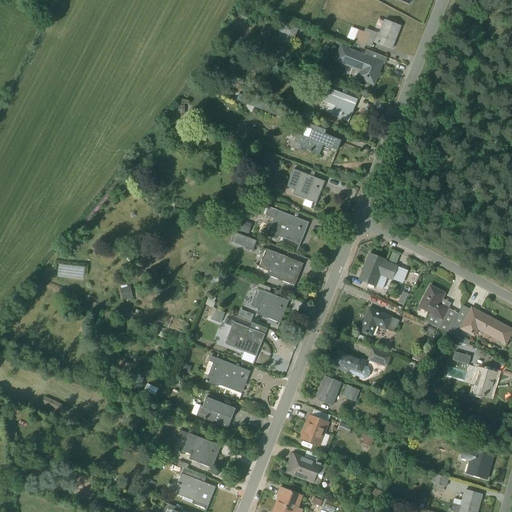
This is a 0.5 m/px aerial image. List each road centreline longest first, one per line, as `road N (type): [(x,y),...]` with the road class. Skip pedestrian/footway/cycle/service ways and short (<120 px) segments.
road 1 (residential): [(356,222),(242,511)]
road 2 (residential): [(443,0),(356,222)]
road 3 (residential): [(511,298),(356,222)]
